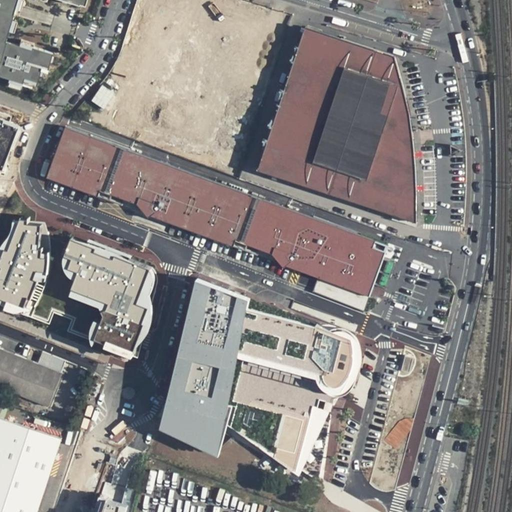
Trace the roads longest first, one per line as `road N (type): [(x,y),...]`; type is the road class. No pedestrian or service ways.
road 1 (primary): [(455,354),(484,205),(478,105),(463,40)]
road 2 (unclassified): [(183,251),(160,338),(141,384),(95,449),(76,511)]
road 3 (unclassified): [(49,115),(29,177),(42,197),(183,251)]
road 4 (unclassified): [(416,508),(375,494),(356,470),(387,345),(381,327)]
road 5 (residential): [(381,327),(183,251)]
road 6 (residential): [(463,40),(426,38),(299,0)]
road 7 (primary): [(416,508),(455,354)]
road 8 (unclassified): [(118,0),(98,58),(49,115)]
